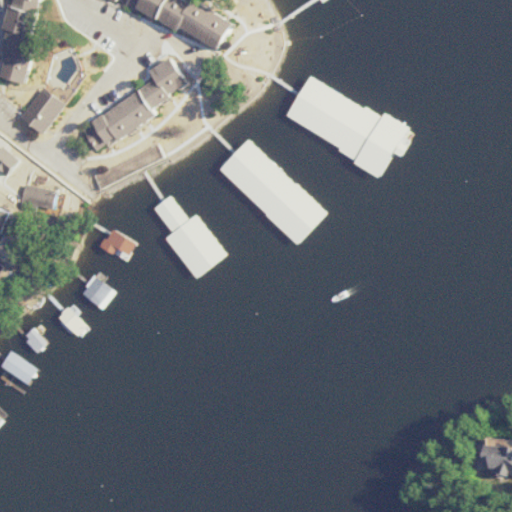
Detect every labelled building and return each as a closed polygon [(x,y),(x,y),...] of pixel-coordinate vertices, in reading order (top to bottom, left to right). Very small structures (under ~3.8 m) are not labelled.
[(28,0),(28,4),(22,3),(6,75),(40,82),(58,0),(28,0)] [(238,45),(250,16),(210,0),(156,0),(153,10),(238,45)] [(104,118),(120,145),(170,113),(165,105),(202,82),(186,55),(161,70),(166,79),(104,118)] [(30,116),(56,133),(78,102),(52,84),(30,116)] [(357,179),(380,148),(305,93),(282,124),(357,179)] [(327,224),(252,141),(225,165),(301,248),(327,224)] [(371,190),(394,162),(382,152),(359,181),(371,190)] [(152,214),(195,264),(202,257),(239,299),(262,279),(182,188),(152,214)] [(0,227),(17,233),(25,210),(0,200),(0,227)] [(125,254),(136,237),(118,225),(107,242),(125,254)] [(84,290),(103,309),(120,293),(101,274),(84,290)] [(43,369),(17,352),(7,366),(33,383),(43,369)] [(0,428),(8,419),(0,411),(0,428)] [(511,443),(504,441),(494,464),(511,471),(511,443)]
